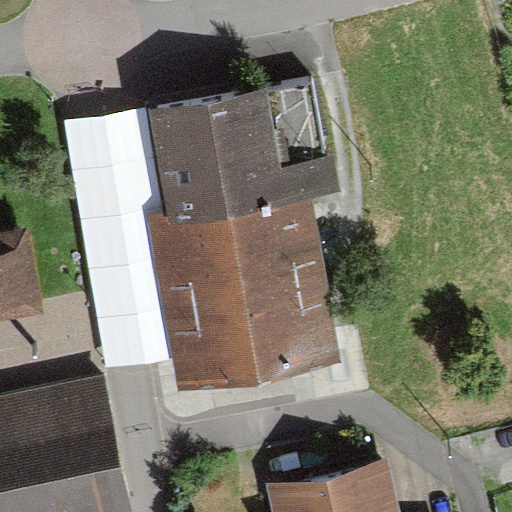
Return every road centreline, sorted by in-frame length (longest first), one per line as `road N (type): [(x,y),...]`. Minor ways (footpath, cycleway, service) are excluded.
road 1 (residential): [(155,511),(80,42)]
road 2 (residential): [(341,0),(80,42)]
